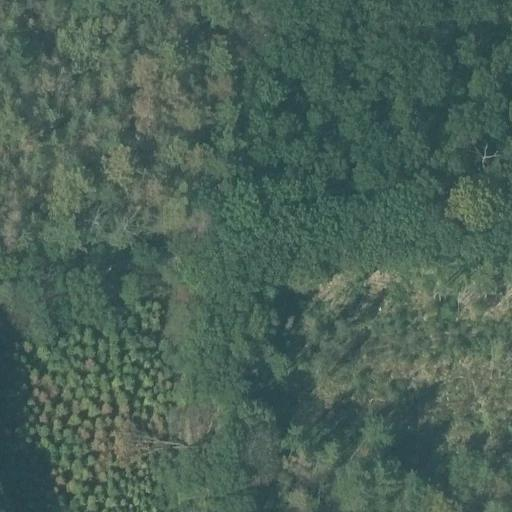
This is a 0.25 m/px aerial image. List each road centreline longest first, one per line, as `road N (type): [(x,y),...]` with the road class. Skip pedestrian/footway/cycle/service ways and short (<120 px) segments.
road 1 (track): [(511,230),(250,253)]
road 2 (track): [(250,253),(260,511)]
road 3 (track): [(244,0),(250,253)]
road 4 (track): [(250,253),(0,285)]
